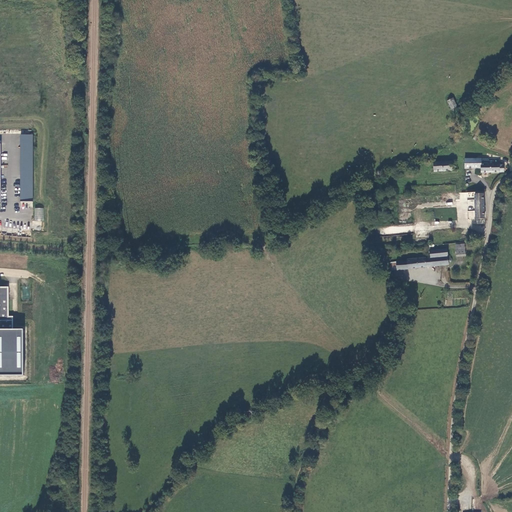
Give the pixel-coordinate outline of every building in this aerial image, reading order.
[(455,108),(458,107),(453,98),(447,100),(453,114),(457,112),(455,108)] [(32,134),(20,134),(20,201),(32,201),(32,134)] [(490,159),(466,159),(466,168),(483,168),(483,172),(505,172),(505,165),(501,165),(500,163),(490,164),(490,159)] [(452,162),(434,163),(434,169),(435,172),(453,171),(453,169),(452,165),(452,162)] [(470,219),(487,218),(485,191),(476,192),(476,199),(469,200),(470,219)] [(43,220),(44,208),(34,208),(34,220),(43,220)] [(466,256),(465,248),(456,249),(457,257),(466,256)] [(432,267),(449,265),(449,262),(451,262),(452,261),(451,259),(449,259),(448,249),(430,251),(431,258),(432,267)] [(398,271),(432,267),(431,258),(407,260),(407,262),(397,263),(397,264),(398,271)] [(13,290),(0,289),(0,377),(33,377),(33,332),(17,332),(17,318),(12,318),(13,290)]
